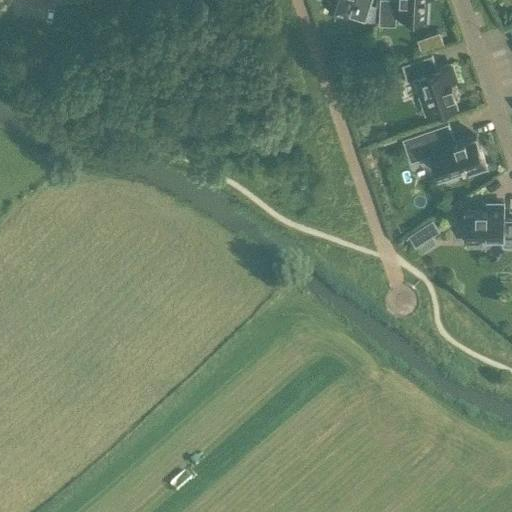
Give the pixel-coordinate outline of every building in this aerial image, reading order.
[(335,0),(352,5),(349,14),(365,19),(371,0),(335,0)] [(379,0),(379,23),(396,23),(396,14),(427,15),(427,0),(379,0)] [(421,94),(427,112),(458,102),(454,91),(456,91),(453,80),(457,79),(451,62),(437,67),(432,52),(402,63),(408,79),(421,74),(427,92),(421,94)] [(392,70),(384,73),(385,75),(374,88),(375,92),(397,85),(392,70)] [(449,121),(403,136),(411,161),(432,154),(439,176),(467,167),(468,171),(487,165),(477,134),(466,138),(465,136),(455,139),(449,121)] [(504,203),(486,203),(486,207),(476,207),(476,210),(464,210),(464,242),(484,242),(484,235),(502,235),(503,244),(511,244),(511,217),(504,217),(504,203)] [(423,224),(430,235),(439,229),(433,219),(423,224)]
